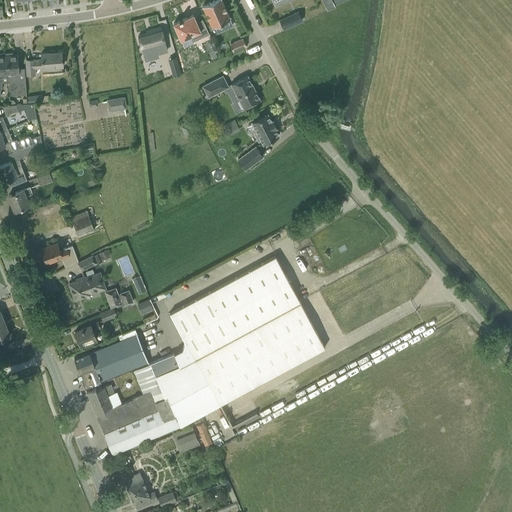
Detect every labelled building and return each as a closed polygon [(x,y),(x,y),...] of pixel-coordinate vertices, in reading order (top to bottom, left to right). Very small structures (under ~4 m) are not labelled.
[(215,0),(202,6),(211,27),(230,19),(221,0),(215,0)] [(331,0),(322,0),(327,10),(335,6),(331,0)] [(298,12),(280,20),(283,29),(302,20),(298,12)] [(192,14),(172,23),(180,39),(189,35),(192,41),(208,33),(203,22),(197,24),(192,14)] [(151,31),(138,35),(143,55),(156,51),(156,53),(167,50),(160,27),(150,29),(151,31)] [(230,44),(233,51),(245,46),(242,39),(230,44)] [(41,59),(26,60),(27,75),(35,75),(34,68),(62,67),(61,52),(41,53),(41,59)] [(13,53),(6,53),(8,74),(8,82),(9,95),(26,94),(25,78),(19,78),(17,55),(13,55),(13,53)] [(171,69),(173,76),(180,74),(178,67),(171,69)] [(222,75),(202,85),(208,97),(223,90),(228,87),(227,86),(222,75)] [(260,100),(247,76),(231,84),(244,108),(260,100)] [(42,94),(27,96),(28,104),(33,103),(53,101),(52,95),(42,96),(42,94)] [(108,98),(110,110),(126,107),(124,95),(108,98)] [(10,105),(2,106),(4,110),(6,116),(23,109),(28,120),(36,117),(33,104),(33,103),(28,104),(15,105),(10,105)] [(272,121),(271,121),(267,114),(252,122),(257,131),(254,133),(258,141),(261,140),(263,144),(278,136),(274,129),(276,128),(272,121)] [(229,136),(240,130),(234,119),(223,125),(229,136)] [(12,142),(12,141),(7,129),(0,131),(0,146),(10,143),(12,142)] [(20,148),(20,150),(39,142),(41,141),(40,135),(31,139),(30,136),(17,141),(16,139),(12,141),(12,142),(10,143),(13,151),(20,148)] [(39,142),(20,150),(18,151),(21,158),(36,152),(38,157),(44,154),(39,142)] [(263,156),(255,146),(237,159),(245,169),(263,156)] [(20,165),(18,158),(0,165),(0,174),(3,181),(8,179),(10,186),(25,180),(22,174),(16,176),(13,168),(20,165)] [(53,172),(37,177),(39,184),(52,180),(51,178),(54,177),(53,172)] [(8,195),(14,210),(29,205),(25,195),(32,193),(29,187),(23,189),(8,195)] [(94,230),(86,210),(70,216),(78,236),(94,230)] [(41,249),(46,262),(72,253),(70,247),(59,251),(57,243),(41,249)] [(96,262),(93,256),(77,263),(80,269),(96,262)] [(179,367),(300,301),(275,256),(169,313),(184,342),(182,349),(173,353),(179,367)] [(69,283),(75,299),(106,287),(100,272),(91,276),(69,283)] [(139,293),(147,290),(141,274),(133,277),(139,293)] [(104,291),(110,308),(117,306),(117,307),(124,304),(124,305),(133,302),(129,290),(118,293),(116,287),(104,291)] [(148,300),(140,303),(144,312),(152,309),(148,300)] [(173,353),(141,366),(166,429),(168,428),(169,430),(178,426),(219,405),(324,347),(300,301),(179,367),(173,353)] [(113,308),(100,314),(103,320),(115,315),(113,308)] [(75,331),(80,345),(96,339),(92,331),(99,328),(97,322),(75,331)] [(0,339),(10,335),(5,323),(0,324),(0,339)] [(78,370),(84,386),(147,361),(136,334),(74,358),(78,370)] [(134,399),(121,404),(116,392),(114,393),(110,384),(96,390),(95,388),(86,391),(112,453),(169,430),(168,428),(166,429),(141,366),(133,370),(143,393),(133,398),(134,399)] [(196,437),(200,435),(204,445),(211,442),(203,421),(196,424),(199,431),(195,433),(192,425),(172,433),(180,452),(199,444),(196,437)] [(137,508),(157,499),(154,491),(148,493),(139,473),(124,479),(127,486),(126,487),(133,503),(134,502),(137,508)] [(176,500),(173,491),(158,497),(162,506),(176,500)] [(192,506),(188,497),(181,500),(183,503),(176,506),(178,511),(192,506)]
